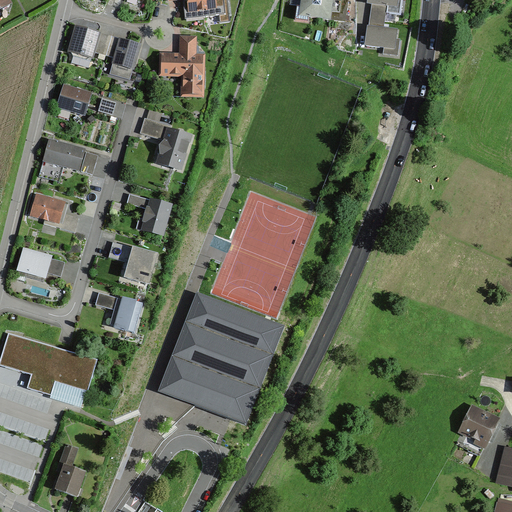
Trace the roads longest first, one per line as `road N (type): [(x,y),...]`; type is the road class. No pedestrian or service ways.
road 1 (primary): [(226,511),(357,256),(404,133),(430,0)]
road 2 (residential): [(131,106),(71,310),(51,315),(0,299)]
road 3 (residential): [(64,9),(0,267)]
road 4 (residential): [(128,511),(183,442),(196,442),(209,456),(187,511)]
